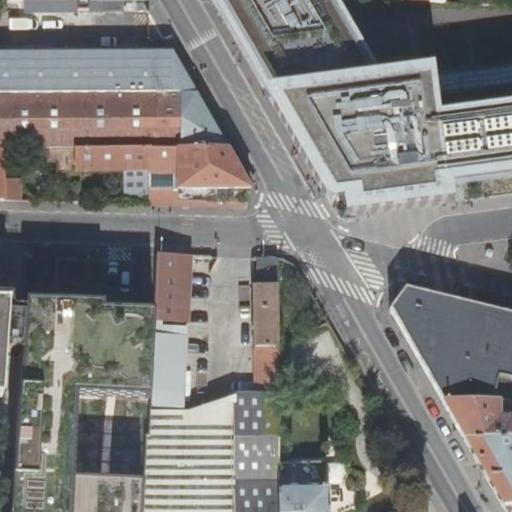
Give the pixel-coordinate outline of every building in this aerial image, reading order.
[(0,0),(0,1),(29,1),(81,1),(81,13),(92,13),(92,1),(108,1),(108,13),(126,12),(126,0),(135,0),(141,0),(0,0)] [(511,68),(438,77),(438,89),(432,92),(429,79),(365,86),(359,78),(372,76),(328,0),(212,0),(234,38),(333,209),(337,200),(349,199),(350,220),(446,207),(443,185),(511,175),(511,68)] [(511,0),(478,0),(478,7),(511,9),(511,0)] [(0,149),(6,150),(79,150),(151,150),(157,149),(157,150),(228,150),(171,52),(0,52),(0,149)] [(157,149),(151,150),(151,193),(151,205),(247,208),(254,196),(252,192),(258,189),(248,172),(236,150),(230,153),(228,150),(157,150),(157,149)] [(140,193),(151,193),(151,150),(79,150),(78,172),(140,172),(140,193)] [(140,193),(140,205),(151,205),(151,193),(140,193)] [(180,321),(183,258),(156,257),(153,321),(180,321)] [(279,348),(279,261),(256,260),(256,287),(253,287),(254,348),(279,348)] [(511,317),(405,291),(390,311),(420,364),(444,404),(500,405),(511,405),(511,404),(511,317)] [(9,301),(0,300),(0,314),(6,315),(3,346),(10,347),(20,345),(22,316),(8,315),(9,301)] [(0,511),(0,397),(2,398),(5,353),(10,353),(10,347),(3,346),(6,315),(0,314),(0,511)] [(183,331),(152,330),(151,355),(182,356),(183,331)] [(278,396),(278,353),(279,352),(279,348),(254,348),(254,396),(278,396)] [(233,511),(278,511),(278,459),(278,396),(254,396),(234,396),(234,483),(233,511)] [(511,419),(500,419),(500,405),(444,404),(454,421),(464,439),(511,438),(511,419)] [(146,436),(15,429),(9,511),(143,511),(145,484),(146,436)] [(511,438),(464,439),(485,476),(503,507),(511,506),(511,438)] [(321,459),(278,459),(278,511),(327,511),(327,489),(322,490),(321,459)] [(418,480),(405,488),(414,502),(426,494),(418,480)] [(143,511),(233,511),(234,483),(145,484),(143,511)]
